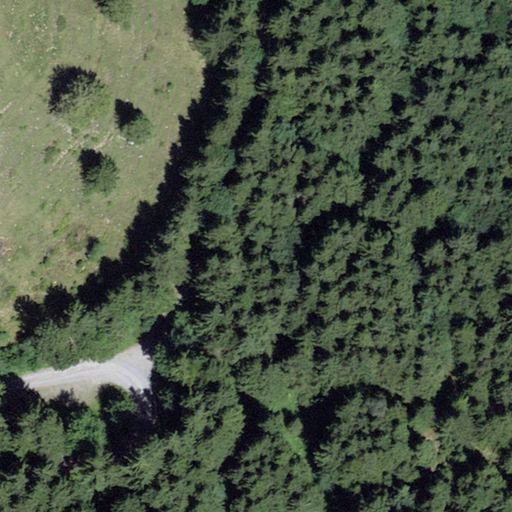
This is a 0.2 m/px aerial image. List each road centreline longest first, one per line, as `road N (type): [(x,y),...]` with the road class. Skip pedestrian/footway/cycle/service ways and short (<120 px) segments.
road 1 (track): [(257,0),(256,86),(240,152),(180,301),(132,363)]
road 2 (track): [(0,382),(99,361),(132,363),(149,381),(155,407),(146,431),(0,502)]
